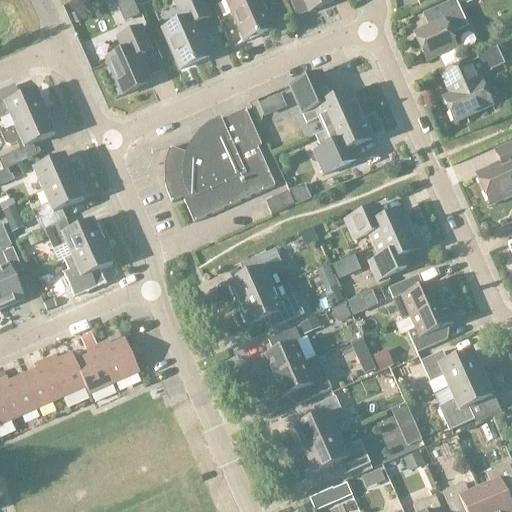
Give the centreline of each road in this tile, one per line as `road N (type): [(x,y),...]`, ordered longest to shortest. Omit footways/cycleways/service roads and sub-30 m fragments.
road 1 (residential): [(511,323),(493,305),(369,27)]
road 2 (residential): [(103,143),(369,27)]
road 3 (unclassified): [(249,511),(148,291)]
road 4 (residential): [(0,351),(148,291)]
road 5 (unclassified): [(148,291),(152,260),(103,143)]
